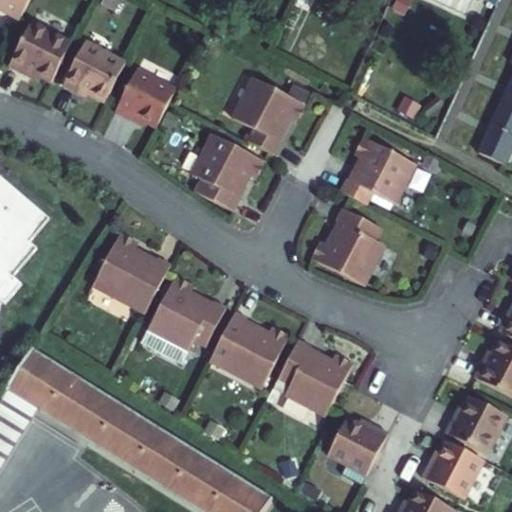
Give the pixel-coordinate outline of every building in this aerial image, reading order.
[(0,0),(0,9),(20,20),(30,0),(0,0)] [(472,0),(430,0),(465,17),(472,0)] [(39,77),(52,83),(72,44),(32,23),(9,67),(37,81),(39,77)] [(106,103),(126,64),(86,43),(63,87),(80,96),(82,91),(106,103)] [(176,91),(137,72),(116,113),(142,127),(145,122),(157,128),(170,102),(176,91)] [(255,131),(249,143),(275,157),(282,144),(279,142),(290,120),(297,124),(306,106),(254,80),(234,120),(255,131)] [(511,82),(479,154),(506,166),(511,152),(511,82)] [(256,181),(265,163),(213,136),(192,176),(201,181),(195,193),(234,214),(241,200),(238,199),(250,177),(256,181)] [(347,180),(341,193),(366,206),(373,194),(394,205),(415,166),(364,139),(355,156),(362,159),(350,182),(347,180)] [(0,309),(2,302),(5,304),(22,285),(13,277),(37,249),(30,243),(50,220),(0,176),(0,309)] [(364,288),(385,247),(376,243),(382,231),(343,210),(336,224),(339,225),(328,247),(321,243),(312,261),(364,288)] [(94,287),(146,314),(171,266),(158,259),(157,262),(135,250),(138,244),(120,235),(94,287)] [(142,343),(182,365),(194,342),(206,349),(227,309),(213,302),(212,305),(190,294),(194,287),(176,278),(142,343)] [(235,314),(211,362),(263,389),(290,337),(273,328),(269,335),(247,323),(249,320),(235,314)] [(511,318),(507,316),(499,332),(511,339),(511,318)] [(511,347),(500,341),(494,354),(488,365),(483,362),(474,379),(511,398),(511,347)] [(299,342),(278,381),(291,388),(286,397),(326,417),(353,366),(336,356),(333,363),(311,351),(312,349),(299,342)] [(264,511),(271,501),(31,351),(7,390),(38,409),(202,511),(264,511)] [(489,351),(483,362),(488,365),(494,354),(489,351)] [(286,397),(291,388),(278,381),(274,390),(286,397)] [(0,400),(0,470),(38,409),(7,390),(0,400)] [(454,418),(446,434),(487,456),(507,417),(471,398),(459,420),(454,418)] [(329,456),(348,466),(342,476),(362,486),(388,435),(372,426),(370,431),(360,426),(347,420),(329,456)] [(370,431),(372,426),(363,421),(360,426),(370,431)] [(484,462),(447,443),(436,465),(431,463),(422,479),(464,501),(484,462)] [(455,511),(416,491),(410,503),(405,511),(399,511),(455,511)] [(405,501),(399,511),(405,511),(410,503),(405,501)]
